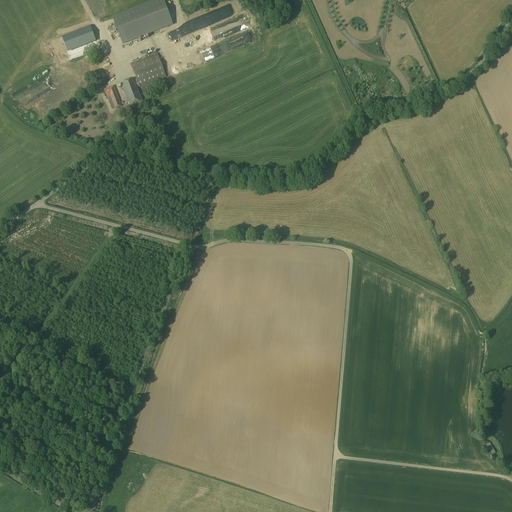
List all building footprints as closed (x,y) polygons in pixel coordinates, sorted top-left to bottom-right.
[(163,0),(156,0),(112,18),(123,45),(173,25),(163,0)] [(196,31),(235,17),(232,9),(233,9),(232,7),(192,22),(196,31)] [(136,78),(134,79),(121,84),(130,106),(142,101),(137,88),(139,88),(166,77),(157,54),(130,64),(136,78)] [(104,90),(107,98),(112,110),(115,109),(121,107),(113,86),(104,90)] [(485,450),(498,463),(502,458),(489,445),(485,450)]
